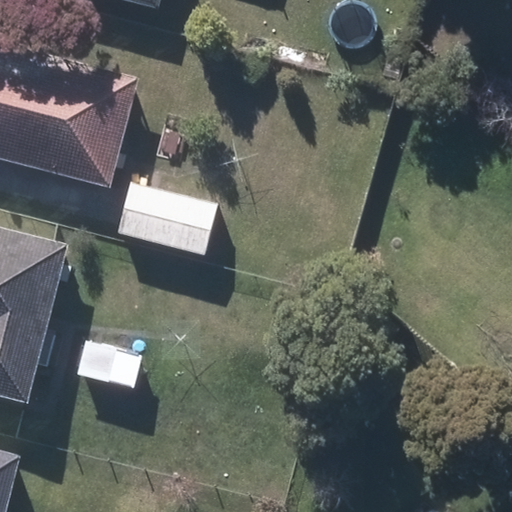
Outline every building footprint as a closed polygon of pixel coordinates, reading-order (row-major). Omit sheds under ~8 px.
[(0,155),(125,186),(151,78),(0,41),(0,155)] [(164,154),(193,162),(201,134),(172,126),(164,154)] [(129,232),(218,254),(231,205),(141,183),(129,232)] [(0,389),(45,401),(84,244),(0,224),(0,389)] [(90,373),(145,384),(151,356),(96,344),(90,373)] [(0,511),(21,511),(35,456),(0,447),(0,511)]
